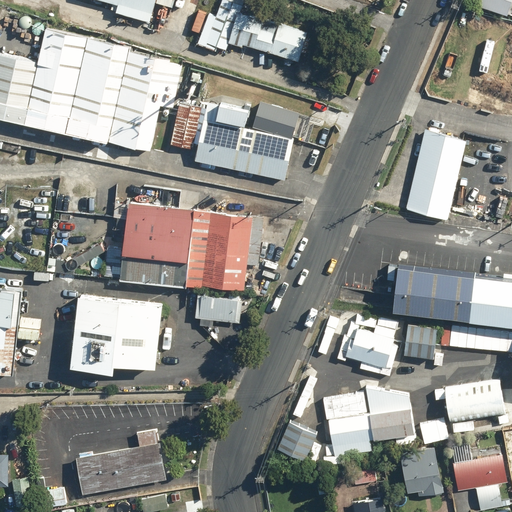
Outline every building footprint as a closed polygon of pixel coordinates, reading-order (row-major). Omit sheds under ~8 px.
[(105,0),(118,3),(116,11),(148,20),(153,0),(105,0)] [(225,49),(228,39),(297,59),(305,31),(239,11),(241,4),(228,0),(220,0),(216,16),(208,13),(197,43),(215,48),(216,45),(225,49)] [(478,0),(478,4),(506,14),(510,0),(478,0)] [(0,52),(0,116),(149,150),(160,104),(172,107),(181,65),(168,62),(169,58),(129,50),(129,45),(45,27),(37,61),(0,52)] [(189,79),(197,82),(199,74),(191,71),(189,79)] [(295,103),(252,92),(246,115),(289,125),(295,103)] [(191,147),(200,107),(178,102),(169,142),(191,147)] [(242,124),(246,109),(218,103),(215,118),(242,124)] [(293,137),(203,118),(194,159),(283,179),(293,137)] [(405,207),(447,217),(466,137),(424,127),(405,207)] [(202,285),(202,283),(243,288),(246,262),(257,264),(262,216),(128,200),(119,277),(186,284),(202,285)] [(119,274),(121,247),(107,246),(105,273),(119,274)] [(392,310),(511,324),(511,279),(397,266),(392,310)] [(0,286),(0,372),(12,374),(22,288),(0,286)] [(238,322),(241,299),(197,294),(195,317),(238,322)] [(69,365),(111,370),(112,363),(153,367),(160,305),(77,295),(69,365)] [(403,353),(433,357),(437,326),(407,323),(403,353)] [(351,338),(346,354),(390,367),(396,345),(391,344),(393,337),(357,326),(354,339),(351,338)] [(449,338),(441,337),(439,358),(448,359),(449,338)] [(481,417),(482,426),(502,422),(500,414),(505,413),(500,379),(445,388),(450,422),(481,417)] [(328,418),(334,455),(370,449),(369,440),(414,433),(408,394),(365,386),(369,411),(328,418)] [(277,448),(304,459),(316,433),(288,421),(277,448)] [(75,457),(82,494),(165,479),(158,442),(156,442),(154,430),(136,433),(139,446),(75,457)] [(322,456),(334,455),(331,441),(320,442),(322,456)] [(416,491),(417,496),(442,491),(434,446),(399,452),(406,492),(416,491)] [(502,505),(498,482),(507,480),(502,453),(453,462),(458,489),(475,486),(480,509),(502,505)] [(353,470),(355,483),(376,480),(374,467),(353,470)] [(0,495),(0,505),(0,509),(15,507),(15,505),(31,503),(28,476),(11,478),(13,493),(0,495)] [(141,499),(143,511),(146,511),(167,507),(164,494),(141,499)] [(383,511),(382,498),(353,502),(354,511),(383,511)] [(108,504),(109,511),(121,511),(129,510),(127,500),(108,504)]
